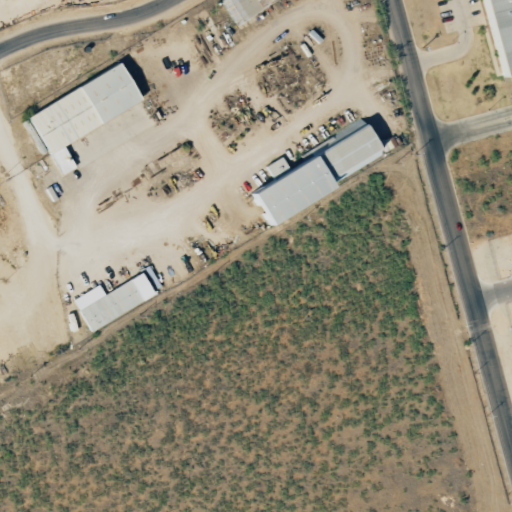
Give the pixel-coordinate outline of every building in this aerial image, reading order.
[(275,1),(274,0),(218,0),(233,25),(275,1)] [(511,0),(480,0),(501,75),(511,71),(511,0)] [(25,114),(58,175),(73,167),(60,143),(138,102),(118,64),(25,114)] [(382,158),(362,122),(284,165),(280,157),(263,166),(271,179),(248,192),(265,222),(382,158)] [(152,296),(139,273),(102,294),(97,285),(70,299),(88,331),(152,296)]
